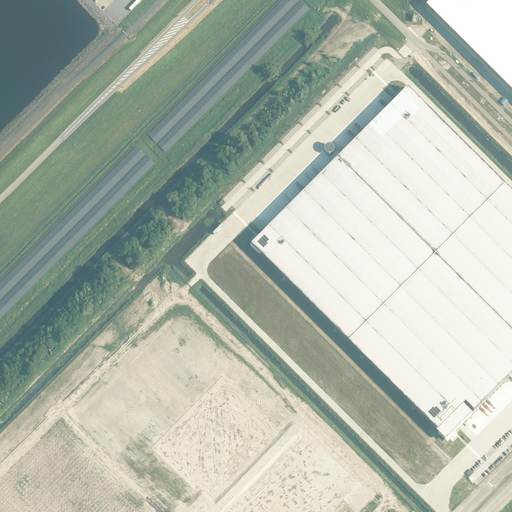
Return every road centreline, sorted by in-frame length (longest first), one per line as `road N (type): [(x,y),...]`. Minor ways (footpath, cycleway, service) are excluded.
road 1 (tertiary): [(0,200),(169,36)]
road 2 (unclassified): [(427,55),(511,142)]
